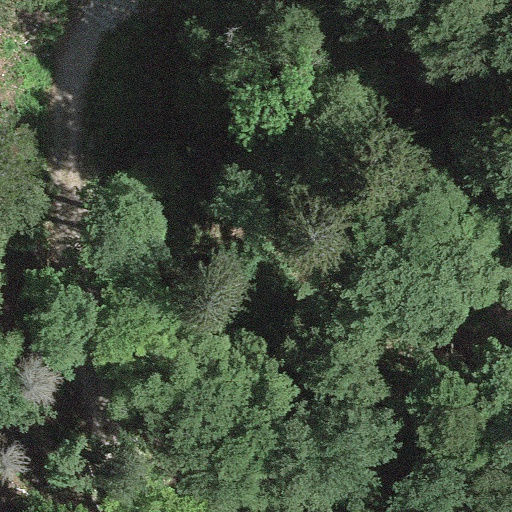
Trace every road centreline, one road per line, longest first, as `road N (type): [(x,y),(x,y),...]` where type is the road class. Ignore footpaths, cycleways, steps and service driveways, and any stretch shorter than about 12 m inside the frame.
road 1 (track): [(129,511),(69,224),(70,74),(97,19),(129,0)]
road 2 (track): [(339,0),(511,257)]
